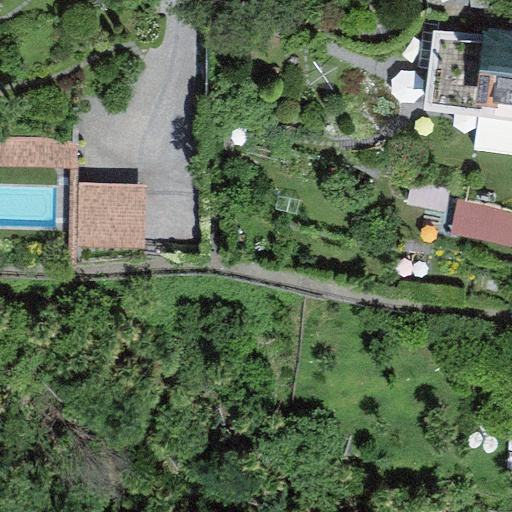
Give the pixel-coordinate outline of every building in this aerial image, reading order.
[(511,14),(482,11),(480,28),(435,23),(427,93),(477,99),(511,102),(511,14)] [(511,147),(511,102),(477,99),(473,144),(511,147)] [(0,160),(76,163),(76,139),(0,136),(0,160)] [(145,179),(77,177),(75,237),(143,239),(145,179)] [(508,242),(511,224),(511,209),(456,197),(449,229),(508,242)]
